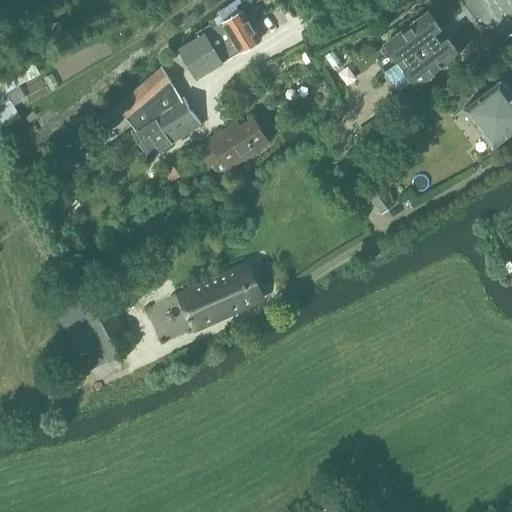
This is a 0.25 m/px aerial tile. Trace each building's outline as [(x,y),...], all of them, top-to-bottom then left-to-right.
[(212,24),(203,29),(223,63),(225,62),(225,63),(261,41),(243,11),(214,28),(212,24)] [(414,84),(419,91),(463,57),(430,12),(385,46),(390,52),(383,58),(383,63),(402,88),(407,89),(414,84)] [(223,63),(203,29),(197,32),(200,37),(181,48),(199,78),(223,63)] [(183,98),(163,66),(118,105),(151,157),(202,124),(185,97),(183,98)] [(472,89),(457,101),(463,109),(465,108),(495,146),(511,132),(511,92),(500,78),(477,96),(472,89)] [(390,111),(355,134),(365,149),(400,126),(390,111)] [(212,140),(202,147),(214,166),(225,159),(230,167),(270,142),(255,117),(235,130),(232,125),(211,139),(212,140)] [(71,150),(42,169),(53,187),(83,168),(71,150)] [(380,184),(368,193),(383,213),(395,202),(380,184)] [(144,259),(103,278),(115,303),(156,284),(144,259)] [(265,299),(249,262),(180,292),(196,330),(265,299)] [(101,285),(76,298),(109,360),(133,347),(101,285)] [(319,511),(349,511),(339,497),(319,511)]
